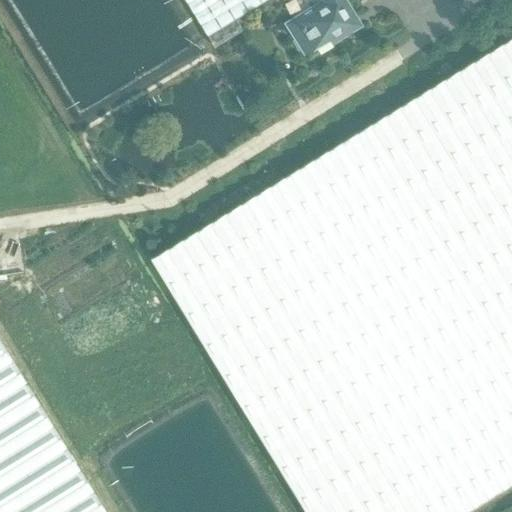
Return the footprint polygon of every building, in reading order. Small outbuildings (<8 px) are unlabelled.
[(184,0),(213,48),(243,30),(237,18),(266,0),(184,0)] [(332,44),(362,26),(345,0),(316,0),(318,3),(285,23),(304,55),(330,40),(332,44)] [(288,174),(150,259),(305,511),(464,511),(480,502),(489,497),(511,482),(511,36),(418,95),(288,174)] [(121,242),(5,314),(28,350),(144,278),(121,242)] [(0,511),(106,511),(0,340),(0,511)]
